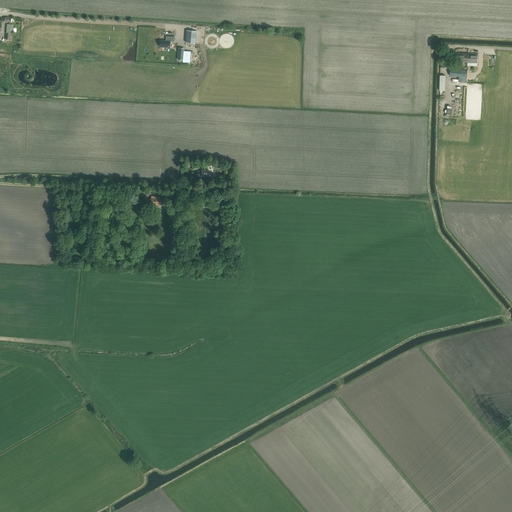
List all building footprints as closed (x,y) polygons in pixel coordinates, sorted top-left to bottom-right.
[(160,40),(160,47),(170,47),(170,41),(175,41),(175,37),(166,36),(166,40),(160,40)] [(458,62),(467,62),(467,53),(459,53),(458,62)] [(478,53),(467,53),(467,62),(478,63),(478,53)] [(465,70),(459,69),(458,77),(457,77),(457,79),(461,79),(461,77),(465,77),(465,70)] [(213,172),(208,172),(208,169),(201,169),(201,172),(197,172),(197,178),(200,178),(200,180),(212,180),(213,172)] [(165,205),(165,197),(159,197),(159,196),(151,196),(151,205),(165,205)]
